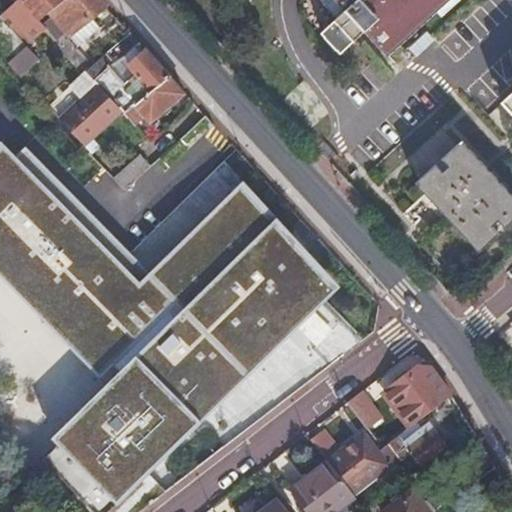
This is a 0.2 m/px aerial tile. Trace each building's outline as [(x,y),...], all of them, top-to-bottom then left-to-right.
[(19,0),(6,11),(32,40),(42,31),(45,28),(38,19),(47,11),(61,0),(27,0),(27,1),(25,0),(19,0)] [(100,0),(61,0),(47,11),(75,46),(100,26),(93,16),(106,7),(100,0)] [(314,0),(350,39),(361,29),(382,52),(439,0),(314,0)] [(51,42),(80,74),(80,75),(85,71),(91,65),(80,51),(77,54),(61,34),(51,42)] [(14,35),(0,46),(0,56),(4,61),(14,54),(24,45),(14,35)] [(14,54),(4,61),(14,72),(17,75),(36,58),(25,45),(24,45),(14,54)] [(144,94),(167,74),(152,57),(144,49),(127,64),(145,85),(140,90),(144,94)] [(96,82),(112,101),(125,90),(102,65),(90,76),(96,82)] [(57,117),(82,144),(120,110),(112,101),(96,82),(90,76),(85,71),(80,75),(80,74),(67,85),(79,98),(57,117)] [(120,114),(128,125),(140,115),(149,124),(184,93),(176,84),(167,74),(144,94),(135,102),(123,113),(122,112),(120,114)] [(511,84),(496,98),(511,117),(511,84)] [(120,110),(122,112),(123,113),(135,102),(125,90),(112,101),(120,110)] [(190,152),(218,129),(204,116),(177,139),(190,152)] [(454,142),(511,205),(511,197),(457,138),(454,142)] [(431,163),(416,177),(481,248),(496,234),(488,226),(495,219),(503,228),(511,219),(511,205),(454,142),(437,157),(445,166),(438,172),(431,163)] [(243,186),(139,286),(0,144),(0,276),(107,386),(52,439),(117,506),(343,288),(243,186)] [(123,188),(148,165),(139,154),(112,177),(123,188)] [(437,157),(431,163),(438,172),(445,166),(437,157)] [(481,248),(416,177),(412,180),(478,251),(481,248)] [(449,395),(429,368),(416,368),(385,393),(405,422),(400,425),(405,430),(430,411),(449,395)] [(457,409),(449,395),(430,411),(437,422),(457,409)] [(444,446),(428,425),(403,443),(418,464),(444,446)] [(335,449),(322,431),(312,438),(326,456),(335,449)] [(344,448),(327,462),(351,492),(387,464),(365,436),(346,451),(344,448)] [(404,455),(393,439),(387,444),(398,460),(404,455)] [(387,444),(382,448),(384,450),(383,452),(392,465),(398,460),(387,444)] [(285,452),(270,462),(287,485),(301,475),(285,452)] [(351,492),(327,462),(291,488),(301,501),(299,503),(305,511),(331,511),(353,496),(351,492)] [(427,511),(411,489),(380,511),(427,511)] [(289,511),(278,498),(260,511),(289,511)]
